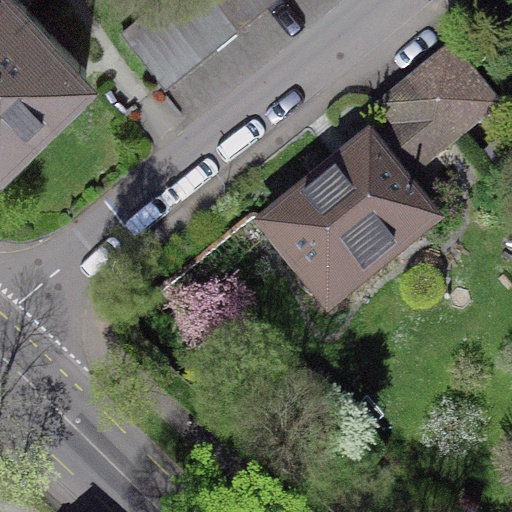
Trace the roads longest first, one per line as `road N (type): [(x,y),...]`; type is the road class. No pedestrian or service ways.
road 1 (residential): [(0,319),(391,0)]
road 2 (secondary): [(0,355),(159,511)]
